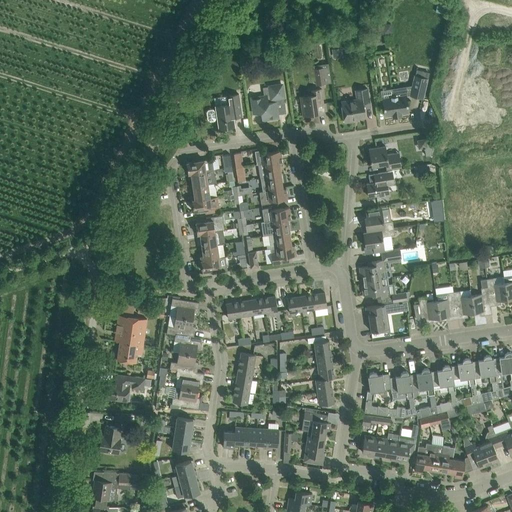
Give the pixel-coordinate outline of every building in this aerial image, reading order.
[(377,36),(393,33),(391,23),(375,26),(377,36)] [(342,48),(332,49),(333,58),(343,56),(342,48)] [(314,69),(307,70),(309,81),(315,80),(316,85),(326,83),(324,67),(314,69)] [(427,78),(429,72),(416,69),(415,75),(427,78)] [(383,98),(383,105),(385,116),(392,115),(393,116),(401,115),(401,114),(409,112),(406,95),(410,95),(423,98),(426,85),(427,78),(415,75),(414,75),(411,86),(392,89),(392,96),(383,98)] [(252,98),(252,104),(254,114),(261,113),(262,120),(278,118),(276,104),(285,103),(283,93),(282,85),(263,87),(264,96),(252,98)] [(341,104),(343,112),(344,122),(354,121),(354,119),(366,117),(364,105),(369,105),(369,107),(370,107),(369,97),(367,88),(356,90),(358,102),(341,104)] [(300,97),(302,106),(303,116),(318,113),(317,105),(323,105),(322,95),(321,89),(310,91),(310,95),(300,97)] [(242,116),(241,106),(239,94),(227,96),(228,104),(225,104),(215,106),(216,112),(215,112),(215,111),(213,110),(208,110),(207,112),(208,119),(210,121),(214,120),(216,118),(216,117),(217,117),(219,128),(234,126),(233,118),(242,116)] [(431,155),(432,146),(434,138),(425,139),(417,139),(418,149),(423,148),(425,156),(431,155)] [(395,169),(401,168),(399,152),(387,154),(385,146),(369,149),(371,166),(385,163),(386,170),(395,169)] [(262,150),(255,151),(257,165),(259,164),(279,161),(279,162),(282,161),(280,150),(262,153),(262,150)] [(243,167),(241,152),(234,154),(236,168),(243,167)] [(224,168),(232,167),(230,154),(222,155),(224,168)] [(191,173),(214,170),(212,159),(186,163),(188,174),(191,173)] [(281,175),(279,162),(279,161),(259,164),(261,178),(281,175)] [(427,164),(418,166),(419,175),(429,174),(427,164)] [(245,181),(244,173),(243,167),(236,168),(238,182),(245,181)] [(215,175),(214,170),(191,173),(192,178),(193,186),(208,184),(215,183),(216,183),(215,175)] [(387,184),(394,183),(392,171),(388,172),(378,173),(374,174),(375,182),(366,184),(369,197),(376,195),(377,197),(386,196),(389,195),(387,184)] [(261,178),(263,191),(283,188),(281,175),(261,178)] [(217,197),(217,195),(215,183),(208,184),(193,186),(195,200),(217,197)] [(236,186),(238,193),(238,195),(242,195),(246,194),(245,188),(241,189),(240,185),(236,186)] [(232,186),(233,189),(222,191),(223,196),(234,194),(238,193),(236,186),(232,186)] [(278,200),(288,198),(286,188),(283,188),(263,191),(259,192),(261,205),(269,203),(269,201),(278,200)] [(219,208),(217,199),(217,197),(195,200),(192,200),(194,211),(205,209),(205,213),(215,212),(215,208),(219,208)] [(244,210),(248,209),(247,201),(243,202),(239,202),(239,203),(240,210),(244,210)] [(264,222),(287,218),(291,218),(289,207),(272,210),(272,207),(262,209),(264,222)] [(391,221),(383,222),(381,208),(375,209),(366,210),(366,217),(365,217),(366,225),(367,231),(363,232),(393,228),(392,221),(391,221)] [(200,234),(215,231),(222,230),(222,226),(218,220),(217,216),(206,218),(206,221),(195,223),(197,234),(200,234)] [(263,236),(289,232),(287,218),(264,222),(261,222),(263,236)] [(384,236),(394,235),(393,228),(363,232),(364,239),(366,247),(368,247),(373,246),(374,253),(384,251),(390,250),(389,246),(383,247),(382,238),(384,236)] [(215,231),(200,234),(201,238),(202,247),(223,244),(225,243),(222,230),(215,231)] [(270,248),(291,245),(289,232),(269,235),(270,244),(266,245),(267,249),(270,248)] [(201,259),(204,259),(219,256),(218,253),(224,252),(223,244),(202,247),(203,256),(200,256),(201,259)] [(291,245),(270,248),(271,252),(272,262),(273,264),(292,261),(292,260),(291,256),(296,255),(295,245),(291,245)] [(401,258),(400,255),(399,250),(385,252),(381,253),(382,260),(381,260),(371,262),(372,262),(373,265),(368,266),(359,267),(361,276),(363,276),(363,281),(387,277),(385,260),(401,258)] [(248,252),(251,267),(258,266),(256,251),(253,251),(248,252)] [(220,272),(228,271),(226,255),(219,256),(204,259),(201,259),(203,271),(220,269),(220,272)] [(467,261),(459,262),(459,267),(463,270),(468,269),(467,261)] [(507,300),(504,282),(504,276),(493,278),(486,279),(491,314),(492,314),(491,306),(501,304),(500,301),(507,300)] [(388,284),(387,277),(363,281),(364,286),(362,286),(363,295),(377,293),(377,297),(378,297),(388,295),(386,285),(388,284)] [(481,294),(471,295),(474,313),(480,312),(481,315),(491,314),(486,279),(480,280),(481,288),(481,294)] [(453,292),(457,319),(467,317),(467,314),(474,313),(471,295),(461,297),(460,291),(453,292)] [(312,294),(314,309),(327,307),(325,292),(312,294)] [(396,294),(392,294),(392,295),(393,302),(397,302),(404,301),(406,300),(407,300),(406,292),(396,294)] [(446,320),(457,319),(453,292),(436,294),(437,300),(440,321),(446,320)] [(300,296),(302,311),(314,309),(312,294),(300,296)] [(275,296),(263,298),(265,313),(278,311),(277,306),(275,296)] [(287,298),(289,308),(289,313),(302,311),(300,296),(287,298)] [(437,300),(426,302),(426,296),(418,297),(419,301),(414,301),(415,304),(414,304),(415,316),(421,315),(422,324),(433,322),(440,321),(437,300)] [(177,306),(175,316),(193,319),(194,312),(197,313),(199,302),(172,298),(171,305),(177,306)] [(250,300),(253,314),(265,313),(263,298),(250,300)] [(238,301),(241,316),(253,314),(250,300),(238,301)] [(228,318),(238,317),(241,316),(238,301),(226,303),(228,318)] [(375,305),(365,307),(366,309),(367,317),(369,316),(370,321),(371,331),(389,329),(387,313),(408,309),(406,301),(393,303),(379,305),(375,305)] [(157,308),(156,317),(164,318),(165,309),(157,308)] [(132,317),(122,315),(119,315),(115,341),(120,341),(143,344),(147,319),(132,317)] [(193,319),(175,316),(169,315),(167,333),(202,338),(194,337),(195,326),(192,326),(193,319)] [(178,352),(196,355),(197,348),(201,349),(202,338),(167,333),(175,334),(174,341),(172,351),(178,352)] [(316,355),(331,353),(329,340),(314,342),(316,355)] [(143,344),(120,341),(117,359),(136,362),(137,353),(141,354),(143,344)] [(170,368),(204,374),(204,373),(197,372),(198,362),(195,362),(196,355),(178,352),(177,362),(171,361),(170,368)] [(241,352),(239,365),(253,367),(254,366),(261,367),(262,356),(256,355),(241,352)] [(498,389),(499,397),(511,393),(511,353),(511,354),(511,353),(510,352),(509,352),(508,352),(507,352),(506,353),(505,353),(505,354),(504,354),(504,355),(504,356),(504,357),(504,358),(500,358),(500,357),(499,357),(499,358),(493,359),(495,373),(501,372),(510,371),(511,379),(510,380),(511,385),(501,388),(501,389),(498,389)] [(318,367),(332,365),(331,353),(316,355),(318,367)] [(495,373),(493,359),(493,358),(492,358),(491,357),(490,356),(489,355),(488,355),(487,355),(486,355),(485,356),(484,357),(483,358),(483,359),(483,360),(483,361),(479,361),(479,360),(478,360),(478,361),(472,362),(475,376),(480,375),(489,374),(490,382),(491,382),(493,391),(491,391),(481,393),(481,394),(477,395),(479,402),(499,397),(498,389),(495,373)] [(457,366),(452,366),(454,379),(468,377),(469,385),(471,385),(471,387),(472,396),(470,397),(470,396),(460,399),(461,399),(457,400),(458,408),(479,402),(477,395),(475,376),(472,362),(472,361),(471,361),(470,360),(470,359),(469,359),(468,359),(467,358),(466,358),(465,359),(464,359),(463,360),(463,361),(462,361),(462,362),(462,363),(462,364),(458,364),(458,363),(457,363),(457,366)] [(237,377),(251,380),(253,367),(239,365),(237,377)] [(315,380),(334,377),(332,365),(318,367),(319,379),(315,380)] [(449,366),(448,365),(446,365),(445,365),(444,366),(443,367),(442,368),(442,369),(438,370),(437,370),(437,371),(431,372),(434,386),(439,385),(448,384),(449,391),(449,392),(450,392),(452,401),(450,402),(450,401),(440,404),(440,405),(437,405),(438,413),(447,411),(456,408),(458,408),(457,400),(454,379),(452,366),(451,366),(451,368),(450,367),(449,366)] [(202,384),(204,374),(170,368),(170,369),(177,370),(176,376),(182,377),(180,388),(198,390),(199,384),(202,384)] [(428,369),(427,368),(425,368),(424,368),(423,369),(422,370),(421,371),(421,373),(417,373),(416,373),(416,374),(410,375),(413,390),(416,389),(418,389),(419,389),(427,388),(428,396),(430,395),(432,407),(429,407),(419,409),(419,410),(416,411),(415,411),(416,415),(417,414),(417,418),(428,415),(437,413),(438,413),(437,405),(434,386),(431,372),(431,371),(430,371),(429,370),(428,369)] [(155,370),(147,369),(146,378),(154,379),(155,370)] [(416,411),(413,394),(413,390),(410,375),(410,374),(409,374),(408,374),(408,373),(407,372),(406,372),(405,371),(404,371),(403,372),(402,372),(401,373),(401,374),(400,374),(400,375),(400,376),(400,377),(396,377),(396,376),(395,376),(395,378),(390,378),(389,373),(388,373),(388,374),(390,388),(391,392),(397,391),(398,392),(406,391),(406,392),(408,399),(409,399),(410,408),(405,409),(405,408),(397,406),(397,409),(392,408),(391,416),(402,417),(416,415),(415,411),(416,411)] [(373,400),(374,391),(390,388),(388,374),(383,375),(383,374),(382,374),(382,375),(378,376),(378,375),(377,374),(377,373),(376,373),(376,372),(375,372),(374,372),(373,372),(372,372),(371,372),(371,373),(370,373),(370,374),(369,375),(369,376),(368,376),(370,391),(367,391),(366,399),(368,399),(368,401),(366,401),(364,412),(374,414),(379,414),(391,416),(392,408),(388,408),(388,407),(378,406),(378,407),(371,406),(372,400),(373,400)] [(137,377),(126,376),(117,374),(116,381),(117,381),(117,384),(109,383),(107,398),(127,401),(127,400),(130,401),(131,393),(128,392),(128,391),(129,387),(131,387),(131,389),(143,390),(144,385),(149,386),(151,380),(145,379),(145,378),(137,377)] [(251,380),(237,377),(235,389),(249,392),(251,380)] [(315,380),(317,392),(332,390),(330,378),(334,377),(315,380)] [(170,404),(169,408),(180,408),(181,406),(189,407),(198,408),(200,398),(197,397),(198,390),(180,388),(175,387),(173,397),(171,404),(170,404)] [(232,402),(242,403),(247,404),(249,392),(235,389),(232,402)] [(285,390),(272,390),(273,403),(286,402),(285,390)] [(319,405),(324,404),(334,403),(332,390),(317,392),(319,405)] [(491,400),(484,402),(486,409),(493,407),(491,400)] [(305,408),(304,419),(307,420),(306,427),(312,428),(312,429),(311,430),(311,431),(326,434),(326,432),(326,430),(329,430),(331,422),(326,422),(327,415),(316,413),(317,409),(305,408)] [(438,415),(440,422),(449,420),(447,413),(438,415)] [(128,421),(129,421),(129,420),(129,414),(115,414),(115,421),(114,426),(106,425),(104,437),(105,437),(104,441),(101,441),(101,440),(99,450),(118,453),(120,439),(119,439),(120,428),(128,428),(128,421)] [(378,423),(379,417),(363,415),(362,425),(369,426),(370,422),(378,423)] [(430,425),(440,422),(438,415),(429,417),(430,425)] [(195,419),(177,416),(176,427),(191,430),(192,423),(194,424),(194,420),(195,420),(195,419)] [(420,427),(430,425),(429,417),(420,420),(420,427)] [(511,454),(511,430),(509,421),(508,421),(511,427),(495,434),(500,446),(506,444),(510,455),(511,454)] [(487,442),(481,444),(489,464),(499,460),(494,448),(500,446),(495,434),(492,425),(487,427),(489,431),(487,432),(485,437),(487,442)] [(398,440),(395,460),(401,461),(402,458),(407,459),(408,457),(413,458),(416,437),(418,427),(413,426),(411,436),(399,435),(398,440)] [(174,438),(190,440),(191,434),(192,434),(193,430),(193,431),(193,430),(191,430),(176,427),(174,438)] [(228,448),(234,448),(235,427),(235,432),(224,431),(223,447),(228,447),(228,448)] [(246,427),(235,427),(234,448),(235,443),(241,443),(241,446),(245,447),(246,427)] [(257,428),(246,427),(245,447),(249,447),(249,443),(256,444),(257,428)] [(268,429),(257,428),(256,444),(263,444),(263,448),(266,448),(268,429)] [(268,429),(266,448),(270,448),(270,445),(278,445),(278,435),(279,429),(268,429)] [(307,435),(306,443),(324,446),(326,434),(311,431),(311,436),(307,435)] [(387,439),(385,455),(390,456),(390,459),(395,460),(398,440),(392,439),(393,433),(388,433),(387,439)] [(373,457),(376,437),(365,435),(362,452),(368,453),(367,456),(373,457)] [(431,444),(427,469),(439,471),(443,446),(442,446),(443,436),(432,435),(431,444)] [(387,439),(376,437),(373,457),(379,457),(379,454),(385,455),(387,439)] [(192,441),(190,440),(174,438),(172,449),(182,451),(188,452),(189,445),(191,445),(191,441),(192,441)] [(464,447),(468,456),(468,458),(474,456),(479,468),(489,464),(481,444),(476,446),(474,442),(464,447)] [(323,448),(324,446),(306,443),(306,445),(305,451),(307,451),(306,455),(310,456),(311,456),(310,462),(310,463),(323,465),(324,458),(322,457),(323,448)] [(423,468),(427,469),(431,444),(426,443),(425,447),(418,446),(414,470),(422,471),(423,468)] [(439,471),(450,473),(453,459),(454,447),(443,446),(439,471)] [(453,459),(450,473),(454,473),(454,477),(462,478),(463,474),(473,470),(468,458),(468,456),(465,457),(464,460),(453,459)] [(176,464),(179,475),(194,471),(192,464),(194,464),(193,460),(183,462),(176,464)] [(196,470),(194,471),(179,475),(181,486),(197,481),(195,475),(197,474),(196,471),(196,470)] [(92,511),(90,511),(117,511),(118,506),(109,506),(106,505),(108,499),(109,499),(118,499),(118,488),(130,489),(130,487),(130,473),(119,472),(119,473),(116,473),(116,472),(115,472),(104,471),(103,472),(102,479),(104,479),(103,481),(95,480),(92,496),(96,497),(95,506),(92,506),(92,511)] [(181,486),(182,487),(184,496),(200,492),(198,485),(199,485),(198,481),(199,481),(199,480),(197,481),(181,486)] [(289,501),(310,504),(312,493),(296,491),(295,498),(289,497),(289,501)] [(310,504),(289,501),(287,511),(290,511),(303,511),(305,504),(310,504)] [(351,510),(351,511),(358,511),(372,511),(373,508),(373,503),(358,501),(356,511),(351,510)]
